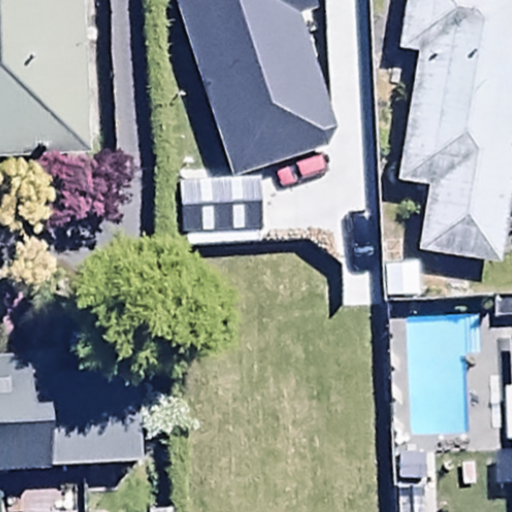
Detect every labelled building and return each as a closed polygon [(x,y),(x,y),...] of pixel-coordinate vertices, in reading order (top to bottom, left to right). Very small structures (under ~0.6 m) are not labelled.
[(0,0),(0,168),(89,164),(79,0),(0,0)] [(169,0),(228,186),(336,151),(299,35),(320,29),(310,0),(169,0)] [(511,0),(402,0),(393,66),(412,69),(394,196),(423,200),(414,264),(498,276),(511,177),(511,0)] [(374,313),(371,207),(307,210),(311,316),(374,313)] [(335,401),(334,338),(288,340),(291,403),(335,401)] [(0,490),(52,490),(52,480),(132,480),(133,362),(0,363),(0,490)]
